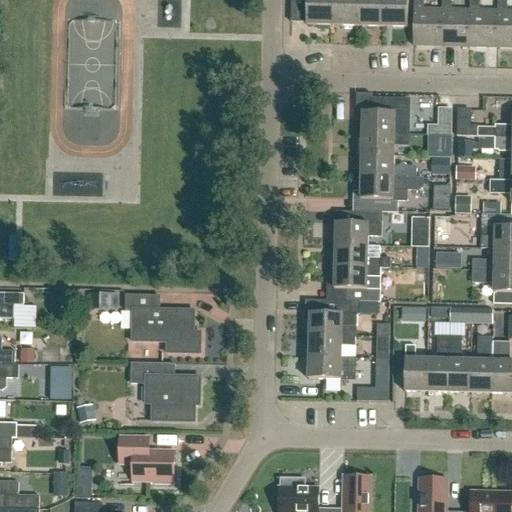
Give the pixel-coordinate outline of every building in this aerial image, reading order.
[(332,0),(307,0),(307,27),(332,28),(332,0)] [(358,0),(332,0),(332,28),(357,29),(358,0)] [(382,0),(358,0),(357,29),(382,29),(382,0)] [(382,0),(382,29),(407,30),(408,0),(382,0)] [(443,12),(442,12),(424,11),(424,0),(414,0),(414,11),(413,48),(442,49),(443,12)] [(470,12),(451,12),(451,0),(442,0),(442,12),(443,12),(442,49),(469,49),(470,12)] [(498,13),(497,13),(480,13),(480,0),(476,0),(469,0),(470,12),(469,49),(497,50),(498,13)] [(511,13),(507,14),(508,1),(498,0),(497,13),(498,13),(497,50),(511,50),(511,13)] [(363,137),(409,138),(409,103),(369,102),(369,115),(363,115),(363,137)] [(451,139),(452,112),(439,112),(438,138),(451,139)] [(470,139),(470,130),(471,113),(458,113),(457,139),(470,139)] [(511,127),(495,128),(495,130),(470,130),(470,139),(495,140),(511,140),(511,127)] [(409,147),(409,138),(363,137),(362,158),(394,159),(395,147),(409,147)] [(511,140),(495,140),(495,153),(511,153),(511,140)] [(460,143),(459,159),(471,159),(471,143),(460,143)] [(394,167),(394,159),(362,158),(362,180),(416,181),(416,180),(416,168),(406,168),(404,165),(400,165),(399,167),(394,167)] [(434,161),(433,175),(448,175),(449,161),(434,161)] [(457,168),(456,181),(473,182),(473,168),(457,168)] [(511,183),(511,173),(499,173),(499,183),(511,183)] [(369,215),(383,215),(398,215),(398,203),(394,203),(394,192),(419,193),(423,189),(423,180),(416,180),(416,181),(362,180),(361,202),(369,202),(369,215)] [(511,183),(499,183),(491,183),(491,196),(511,196),(511,183)] [(456,198),(456,215),(467,215),(468,198),(456,198)] [(383,215),(369,215),(351,214),(350,226),(336,226),(336,248),(368,248),(369,237),(382,237),(383,215)] [(511,217),(482,217),(482,251),(511,251),(511,217)] [(336,248),(335,269),(381,270),(389,270),(390,261),(381,261),(381,249),(368,248),(336,248)] [(511,273),(511,251),(482,251),(482,252),(495,252),(495,263),(473,263),(473,272),(511,273)] [(381,270),(335,269),(335,291),(337,292),(336,303),(323,303),(323,304),(381,304),(381,292),(381,280),(381,270)] [(511,273),(473,272),(473,286),(495,286),(494,306),(511,306),(511,273)] [(0,320),(14,321),(15,307),(24,308),(24,296),(0,294),(0,320)] [(96,311),(111,311),(112,295),(96,295),(96,311)] [(200,355),(201,334),(194,333),(194,312),(159,311),(159,297),(125,296),(125,312),(133,312),(132,343),(167,343),(167,354),(200,355)] [(381,305),(381,304),(323,304),(322,316),(310,316),(310,338),(356,339),(356,338),(360,338),(360,329),(344,328),(344,317),(359,317),(359,304),(381,305)] [(406,310),(406,321),(430,321),(430,310),(406,310)] [(376,338),(389,339),(389,326),(376,326),(376,338)] [(356,348),(356,339),(310,338),(309,359),(342,360),(342,348),(356,348)] [(389,361),(389,339),(376,338),(376,360),(389,361)] [(428,395),(449,395),(450,338),(437,338),(436,362),(428,362),(428,395)] [(471,396),(471,363),(459,363),(460,338),(450,338),(449,395),(471,396)] [(0,339),(0,365),(15,366),(15,353),(1,352),(2,339),(0,339)] [(492,396),(493,344),(492,344),(492,339),(477,339),(476,363),(471,363),(471,396),(492,396)] [(493,344),(492,396),(511,396),(511,364),(509,364),(509,344),(493,344)] [(428,395),(428,362),(416,362),(416,348),(406,348),(405,394),(428,395)] [(309,359),(309,382),(355,383),(356,361),(342,360),(309,359)] [(388,382),(389,361),(376,360),(375,382),(388,382)] [(199,406),(200,379),(162,378),(162,365),(131,364),(131,385),(146,385),(145,405),(153,405),(152,422),(194,423),(195,406),(199,406)] [(15,366),(0,365),(0,391),(2,392),(6,389),(6,380),(18,380),(19,367),(15,366)] [(51,369),(51,385),(72,385),(72,369),(51,369)] [(388,404),(388,382),(375,382),(375,390),(358,390),(357,403),(388,404)] [(79,426),(93,424),(90,408),(76,410),(79,426)] [(0,439),(12,439),(16,439),(17,425),(0,424),(0,439)] [(174,486),(174,453),(149,452),(149,439),(120,438),(120,466),(133,466),(133,483),(153,483),(153,486),(174,486)] [(0,464),(11,464),(12,439),(0,439),(0,464)] [(60,453),(60,464),(69,464),(69,453),(60,453)] [(67,487),(67,475),(55,475),(55,487),(67,487)] [(370,511),(370,480),(342,480),(341,511),(370,511)] [(445,511),(446,482),(418,481),(417,511),(445,511)] [(0,483),(0,496),(3,497),(3,510),(39,511),(39,497),(18,497),(19,484),(0,483)] [(90,499),(91,485),(77,484),(76,498),(90,499)] [(317,511),(318,492),(277,492),(277,511),(317,511)] [(511,511),(511,495),(471,495),(470,511),(511,511)]
